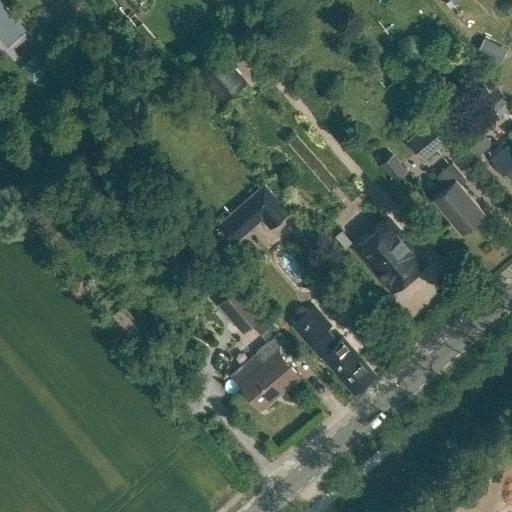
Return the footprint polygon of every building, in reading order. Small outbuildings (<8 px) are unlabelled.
[(0,0),(0,35),(7,44),(25,29),(0,0)] [(484,37),(476,53),(499,66),(507,50),(484,37)] [(222,100),(244,81),(219,51),(196,70),(222,100)] [(480,102),(490,114),(507,99),(498,88),(480,102)] [(408,139),(424,157),(447,137),(432,119),(408,139)] [(461,142),(473,157),(491,143),(479,128),(461,142)] [(511,141),(492,158),(510,180),(511,179),(511,129),(508,133),(511,137),(511,141)] [(393,153),(380,164),(394,180),(407,169),(393,153)] [(466,178),(453,162),(438,175),(447,186),(434,198),(462,231),(485,211),(460,183),(466,178)] [(219,223),(232,239),(259,215),(270,227),(288,211),(264,184),(219,223)] [(406,238),(388,218),(355,246),(392,290),(426,262),(412,246),(409,249),(403,241),(406,238)] [(219,302),(243,330),(260,315),(236,287),(219,302)] [(325,353),(355,389),(376,372),(343,332),(337,337),(326,324),(330,320),(316,303),(294,321),(323,355),(325,353)] [(256,329),(266,341),(279,330),(269,318),(256,329)] [(264,360),(239,381),(261,407),(299,375),(284,357),(295,348),(280,330),(256,351),(264,360)]
